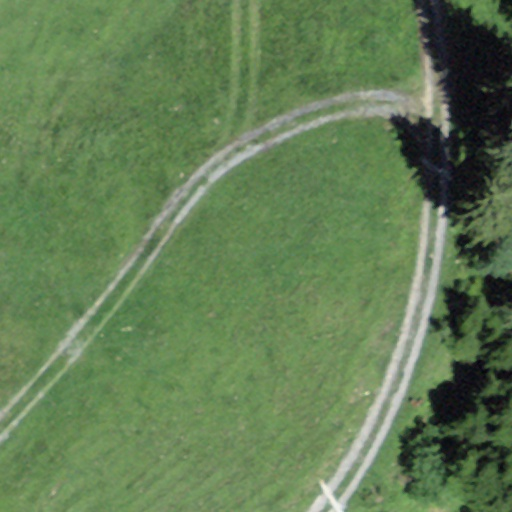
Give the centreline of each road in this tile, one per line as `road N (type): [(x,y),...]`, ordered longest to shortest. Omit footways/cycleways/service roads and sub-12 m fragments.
road 1 (track): [(318,511),(365,456),(431,295),(450,151),(408,106),(328,113),(219,170),(0,429)]
road 2 (track): [(450,151),(440,0)]
